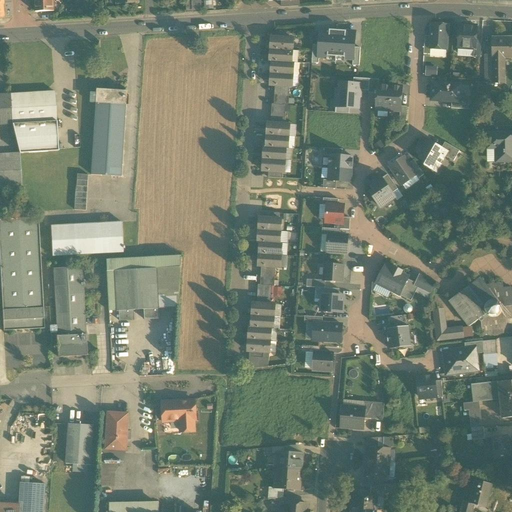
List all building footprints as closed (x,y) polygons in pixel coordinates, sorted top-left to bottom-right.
[(53,12),(53,0),(34,0),(35,12),(53,12)] [(191,0),(192,12),(202,12),(201,0),(191,0)] [(213,1),(204,2),(205,10),(213,9),(213,1)] [(430,49),(446,50),(448,26),(431,25),(430,37),(430,49)] [(474,49),(475,49),(475,40),(476,27),(460,26),(458,48),(474,49)] [(329,31),(320,31),(319,45),(318,57),(319,57),(336,58),(337,31),(329,30),(329,31)] [(346,31),(337,31),(336,58),(353,60),(354,48),(355,33),(346,32),(346,31)] [(271,38),(270,50),(292,51),(293,39),(290,39),(276,38),(271,38)] [(511,38),(492,39),(492,55),(493,84),(504,84),(504,59),(511,58),(511,38)] [(474,49),(458,48),(457,57),(473,58),(474,49)] [(430,49),(430,55),(430,57),(446,58),(446,50),(430,49)] [(270,62),(272,62),(292,63),(292,51),(270,50),(270,62)] [(272,62),(271,74),(293,75),(294,63),(292,63),(272,62)] [(425,67),(425,77),(436,78),(437,68),(425,67)] [(292,87),(293,75),(271,74),(270,86),(275,86),(289,87),(292,87)] [(353,84),(360,85),(359,90),(368,91),(369,79),(353,78),(353,84)] [(368,91),(368,93),(374,94),(374,91),(377,91),(378,86),(378,80),(369,79),(368,91)] [(349,108),(358,109),(359,90),(360,85),(353,84),(340,83),(340,90),(336,90),(335,107),(349,108)] [(451,102),(459,102),(459,101),(460,85),(445,84),(438,84),(432,84),(431,101),(451,102)] [(389,111),(390,87),(378,86),(377,91),(377,95),(376,110),(378,110),(388,111),(389,111)] [(400,111),(400,107),(402,87),(390,87),(389,111),(400,111)] [(96,104),(126,106),(127,93),(96,91),(96,104)] [(58,152),(56,122),(54,92),(10,95),(12,125),(19,154),(58,152)] [(0,95),(0,125),(12,125),(10,95),(0,95)] [(451,109),(468,110),(468,102),(459,101),(459,102),(451,102),(451,109)] [(91,175),(122,177),(126,106),(96,104),(91,175)] [(268,124),(267,136),(289,137),(290,125),(285,125),(271,124),(268,124)] [(496,149),(496,163),(511,162),(511,133),(487,134),(487,149),(496,149)] [(267,136),(266,148),(286,149),(288,149),(289,137),(267,136)] [(374,145),(378,151),(384,147),(380,141),(374,145)] [(424,165),(436,172),(437,171),(432,169),(438,159),(442,161),(445,157),(447,152),(441,149),(429,142),(428,144),(422,141),(415,152),(421,156),(419,159),(426,162),(424,165)] [(445,157),(453,162),(459,151),(445,143),(441,149),(447,152),(445,157)] [(264,148),(263,160),(285,161),(286,149),(266,148),(264,148)] [(330,156),(342,157),(342,149),(324,149),(324,156),(330,156)] [(487,163),(496,163),(496,149),(487,149),(487,163)] [(0,188),(21,188),(20,164),(19,154),(0,155),(0,188)] [(353,164),(353,157),(342,157),(330,156),(330,159),(329,166),(329,169),(351,170),(351,164),(353,164)] [(408,164),(404,157),(390,167),(402,185),(416,176),(416,175),(408,164)] [(432,169),(437,171),(442,161),(438,159),(432,169)] [(284,173),(285,161),(263,160),(262,172),(268,172),(282,173),(284,173)] [(414,160),(408,164),(416,175),(416,176),(418,179),(424,175),(414,160)] [(336,182),(350,182),(351,170),(329,169),(328,179),(328,180),(328,181),(336,182)] [(74,210),(86,211),(89,175),(76,175),(74,210)] [(382,179),(392,194),(398,190),(387,175),(382,179)] [(416,176),(402,185),(405,190),(419,181),(418,179),(416,176)] [(378,205),(380,208),(395,198),(392,194),(382,179),(380,177),(369,185),(372,189),(369,192),(378,206),(378,205)] [(323,188),(336,189),(336,182),(328,181),(328,180),(323,180),(323,188)] [(392,194),(395,198),(397,201),(403,197),(398,190),(392,194)] [(410,207),(405,200),(401,203),(406,210),(410,207)] [(335,224),(343,224),(343,218),(344,206),(338,206),(327,205),(327,206),(326,219),(326,223),(335,224)] [(259,218),(258,231),(281,232),(281,220),(279,220),(265,219),(259,218)] [(335,224),(334,229),(322,229),(322,235),(328,236),(328,235),(340,236),(340,230),(349,230),(350,218),(343,218),(343,224),(335,224)] [(0,221),(0,267),(4,331),(43,329),(36,219),(0,221)] [(51,227),(52,257),(123,253),(121,223),(51,227)] [(258,242),(260,243),(280,244),(281,232),(258,231),(258,242)] [(280,244),(282,244),(288,244),(289,232),(281,232),(280,244)] [(327,253),(346,254),(348,236),(340,236),(328,235),(328,236),(327,253)] [(260,243),(259,255),(281,256),(282,244),(280,244),(260,243)] [(280,268),(281,256),(259,255),(258,267),(261,267),(275,268),(280,268)] [(157,269),(159,309),(178,308),(181,256),(106,260),(109,311),(119,311),(117,271),(157,269)] [(325,281),(342,282),(343,266),(325,265),(324,281),(325,281)] [(391,291),(399,296),(407,280),(408,278),(401,274),(402,272),(394,268),(393,270),(385,266),(376,284),(391,291)] [(56,327),(56,337),(87,335),(87,326),(85,296),(83,269),(52,271),(56,327)] [(119,311),(119,321),(134,321),(134,311),(144,310),(144,320),(159,319),(159,309),(157,269),(117,271),(119,311)] [(417,281),(433,288),(436,282),(420,274),(417,281)] [(469,327),(479,319),(487,314),(485,308),(488,302),(494,300),(499,302),(490,289),(481,278),(450,301),(469,327)] [(306,287),(324,288),(325,281),(324,281),(307,280),(306,287)] [(399,296),(411,302),(415,293),(419,286),(415,284),(407,280),(399,296)] [(415,284),(419,286),(415,293),(429,299),(430,294),(433,288),(417,281),(415,284)] [(391,291),(376,284),(372,282),(372,283),(371,290),(387,299),(391,291)] [(490,289),(499,302),(503,307),(501,314),(494,318),(487,314),(479,319),(481,321),(481,322),(482,335),(492,334),(492,335),(511,332),(511,289),(511,288),(503,289),(502,283),(499,284),(490,285),(490,289)] [(273,288),(273,298),(282,298),(282,288),(273,288)] [(327,312),(343,313),(344,296),(339,296),(324,295),(321,295),(321,300),(318,303),(321,306),(320,312),(325,312),(326,313),(327,312)] [(485,308),(487,314),(494,318),(501,314),(503,307),(499,302),(494,300),(488,302),(485,308)] [(253,304),(252,316),(274,317),(275,305),(271,305),(256,304),(253,304)] [(433,311),(437,341),(463,338),(462,328),(446,330),(443,310),(433,311)] [(252,316),(251,328),(271,329),(273,329),(274,317),(252,316)] [(388,318),(389,329),(407,327),(406,316),(388,318)] [(313,341),(341,343),(342,325),(322,324),(314,323),(314,324),(313,341)] [(389,343),(390,350),(411,347),(408,326),(407,327),(389,329),(387,329),(388,336),(389,343)] [(472,327),(462,328),(463,338),(473,337),(472,327)] [(249,328),(248,340),(270,341),(271,329),(251,328),(249,328)] [(57,348),(57,357),(88,356),(87,335),(56,337),(57,348)] [(270,353),(270,341),(248,340),(248,352),(250,352),(264,353),(269,353),(270,353)] [(483,353),(483,355),(495,354),(497,354),(495,341),(482,342),(483,353)] [(476,351),(476,354),(483,353),(482,342),(464,344),(465,350),(470,349),(470,352),(476,351)] [(477,361),(476,354),(476,351),(470,352),(470,349),(465,350),(448,352),(448,354),(446,356),(444,357),(446,375),(474,372),(473,361),(477,361)] [(250,352),(248,370),(262,368),(264,353),(250,352)] [(313,370),(332,372),(333,354),(319,353),(314,353),(313,370)] [(495,354),(483,355),(484,367),(496,366),(495,354)] [(417,378),(419,397),(419,400),(426,400),(436,399),(435,382),(434,376),(417,378)] [(511,381),(497,383),(497,384),(475,386),(476,401),(491,400),(490,399),(498,398),(501,419),(511,417),(511,381)] [(294,411),(293,424),(303,425),(319,426),(320,415),(322,415),(323,406),(321,406),(322,399),(298,396),(297,411),(294,411)] [(343,400),(343,407),(364,409),(365,402),(343,400)] [(180,421),(181,432),(194,431),(194,420),(196,420),(194,401),(162,403),(162,404),(163,421),(163,422),(164,422),(164,420),(171,419),(171,421),(180,421)] [(469,410),(468,405),(479,404),(479,402),(464,404),(465,411),(469,410)] [(384,404),(371,403),(370,419),(382,420),(384,404)] [(155,405),(156,421),(163,421),(162,404),(155,405)] [(484,428),(482,428),(479,404),(468,405),(469,410),(471,429),(473,441),(485,440),(484,428)] [(341,428),(352,429),(353,426),(363,427),(364,419),(365,409),(364,409),(343,407),(341,428)] [(106,448),(126,449),(128,414),(108,413),(106,448)] [(437,420),(432,427),(439,432),(444,425),(437,420)] [(66,464),(91,466),(93,426),(68,424),(66,464)] [(302,439),(303,425),(293,424),(287,424),(286,437),(302,439)] [(389,438),(384,437),(383,448),(393,448),(393,441),(389,441),(389,438)] [(492,438),(494,460),(511,458),(511,451),(511,440),(508,440),(507,437),(492,438)] [(367,448),(377,449),(378,438),(366,439),(365,448),(367,449),(367,448)] [(272,455),(277,455),(277,454),(286,455),(286,447),(285,447),(284,447),(272,448),(272,453),(272,455)] [(364,458),(364,462),(388,463),(389,449),(383,449),(377,449),(367,448),(367,449),(367,455),(364,458)] [(276,470),(278,470),(302,471),(303,454),(293,453),(293,455),(286,455),(277,454),(277,455),(276,470)] [(387,478),(388,463),(364,462),(363,466),(366,469),(365,476),(373,477),(387,478)] [(388,463),(387,478),(395,478),(396,464),(394,464),(388,463)] [(436,467),(435,475),(443,477),(444,468),(436,467)] [(300,491),(302,471),(278,470),(277,480),(274,480),(274,488),(274,489),(284,490),(300,491)] [(361,488),(371,487),(373,487),(373,477),(365,476),(362,475),(361,488)] [(475,481),(469,503),(468,503),(466,509),(473,510),(474,505),(486,508),(492,485),(475,481)] [(17,511),(42,511),(44,485),(20,483),(18,505),(17,511)] [(396,484),(385,485),(384,492),(397,491),(396,484)] [(385,485),(373,487),(371,487),(370,496),(376,497),(384,498),(384,492),(385,485)] [(268,500),(272,500),(283,498),(284,490),(274,489),(274,488),(269,488),(268,500)] [(351,505),(351,509),(375,510),(376,497),(370,496),(354,495),(354,503),(351,505)] [(288,498),(283,498),(272,500),(272,506),(286,506),(286,504),(288,504),(288,498)] [(284,511),(283,511),(307,511),(308,505),(300,505),(299,504),(294,503),(293,504),(288,504),(286,504),(286,506),(285,510),(284,511)]
